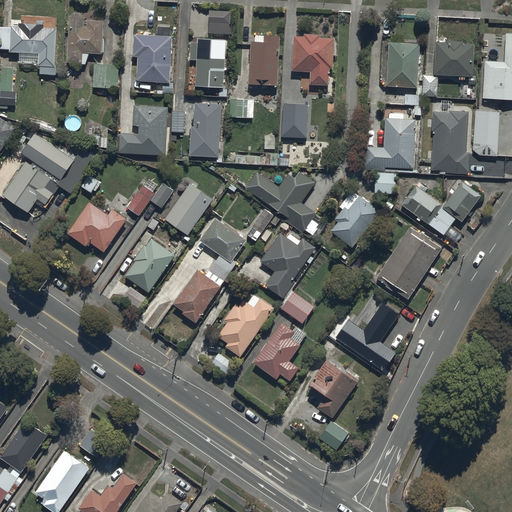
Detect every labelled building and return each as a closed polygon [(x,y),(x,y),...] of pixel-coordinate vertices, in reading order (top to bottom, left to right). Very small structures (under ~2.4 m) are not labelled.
[(212,10),(210,35),(230,36),(232,11),(212,10)] [(105,24),(87,23),(87,14),(71,13),(67,65),(84,66),(85,55),(103,56),(105,24)] [(40,69),(57,69),(58,26),(42,25),(12,24),(12,56),(41,56),(40,69)] [(507,53),(506,63),(486,62),(484,100),(504,101),(511,101),(511,36),(508,36),(507,53)] [(139,84),(172,86),(175,40),(142,38),(136,37),(134,59),(140,59),(139,84)] [(262,88),(278,89),(282,39),(266,38),(265,45),(253,45),(250,87),(262,88)] [(292,40),(292,74),(311,74),(311,88),(330,88),(330,74),(334,74),(334,40),(292,40)] [(197,89),(225,90),(228,43),(200,41),(197,89)] [(388,88),(418,90),(421,46),(391,44),(388,88)] [(435,77),(475,80),(477,47),(437,45),(435,77)] [(94,90),(119,92),(121,68),(96,66),(94,90)] [(15,69),(0,68),(0,73),(0,93),(14,94),(15,69)] [(439,79),(425,78),(423,97),(438,98),(439,79)] [(421,97),(406,96),(405,107),(421,108),(421,97)] [(255,102),(230,101),(229,120),(254,121),(255,102)] [(308,104),(283,103),(281,136),(306,138),(308,104)] [(191,158),(221,160),(224,106),(194,104),(191,158)] [(133,155),(168,157),(171,110),(136,108),(134,134),(122,134),(121,154),(133,155)] [(182,134),(184,111),(174,111),(173,134),(182,134)] [(432,174),(468,176),(472,114),(436,112),(432,174)] [(501,114),(477,113),(475,155),(498,156),(501,114)] [(1,121),(0,122),(0,156),(17,132),(1,121)] [(387,121),(385,150),(366,149),(365,171),(387,172),(387,169),(415,171),(418,123),(387,121)] [(23,156),(31,162),(5,198),(29,216),(40,201),(48,207),(61,189),(70,195),(96,158),(85,151),(76,163),(37,135),(23,156)] [(318,215),(304,206),(318,186),(302,174),(296,182),(289,176),(280,188),(259,173),(247,190),(306,232),(318,215)] [(398,176),(374,175),(373,195),(397,196),(398,176)] [(448,235),(459,219),(467,225),(485,198),(463,183),(446,208),(412,187),(401,205),(448,235)] [(176,192),(166,184),(152,203),(162,211),(176,192)] [(192,185),(166,221),(189,238),(215,202),(192,185)] [(129,209),(141,217),(156,196),(144,188),(129,209)] [(360,199),(350,213),(346,210),(336,223),(340,225),(332,235),(354,252),(382,216),(360,199)] [(114,212),(109,219),(90,205),(69,235),(89,249),(92,245),(106,255),(129,222),(114,212)] [(253,229),(262,235),(275,217),(266,211),(253,229)] [(201,243),(222,257),(207,277),(199,272),(173,309),(197,326),(224,289),(222,288),(239,265),(234,262),(248,243),(216,221),(201,243)] [(377,282),(410,303),(444,251),(411,229),(377,282)] [(267,289),(283,300),(317,251),(301,240),(297,246),(283,235),(262,264),(277,275),(267,289)] [(150,296),(177,258),(154,241),(127,280),(150,296)] [(130,289),(123,300),(140,312),(148,301),(130,289)] [(296,294),(283,311),(305,326),(317,309),(296,294)] [(228,350),(242,360),(276,312),(262,302),(255,311),(245,304),(219,340),(230,347),(228,350)] [(348,320),(336,337),(384,370),(396,353),(380,342),(399,314),(383,302),(363,330),(348,320)] [(280,383),(283,378),(292,384),(300,372),(291,365),(308,340),(283,324),(255,367),(280,383)] [(319,412),(334,422),(360,381),(346,372),(327,360),(306,392),(325,404),(319,412)] [(0,425),(11,410),(0,402),(0,425)] [(348,435),(332,423),(321,439),(337,450),(348,435)] [(2,461),(24,476),(49,439),(28,424),(2,461)] [(92,429),(80,446),(99,459),(111,442),(92,429)] [(63,511),(92,471),(67,453),(37,496),(46,502),(43,507),(49,511),(63,511)] [(0,508),(20,480),(5,470),(0,477),(0,508)] [(120,511),(139,485),(126,476),(115,492),(111,489),(104,500),(94,493),(80,511),(120,511)] [(181,511),(185,507),(169,496),(164,503),(151,494),(138,511),(181,511)]
